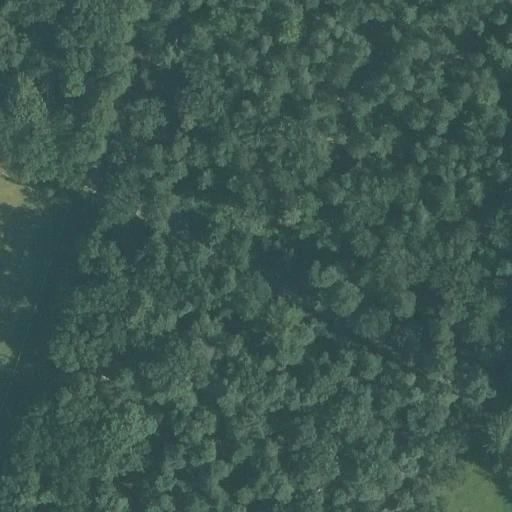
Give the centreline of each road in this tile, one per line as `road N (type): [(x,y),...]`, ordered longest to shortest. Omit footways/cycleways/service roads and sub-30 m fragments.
road 1 (unclassified): [(511,408),(0,128)]
road 2 (track): [(141,0),(85,175)]
